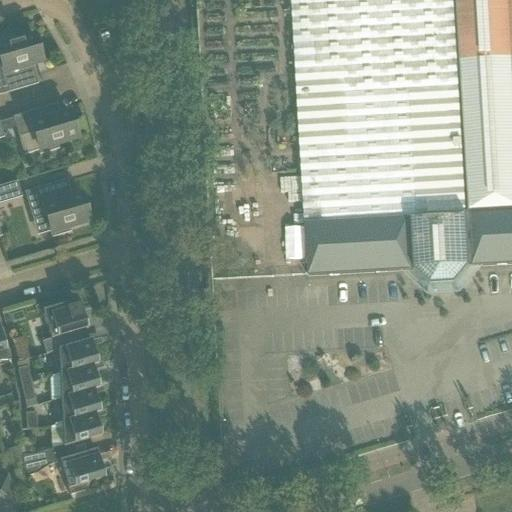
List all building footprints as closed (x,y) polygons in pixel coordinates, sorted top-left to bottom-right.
[(511,0),(291,0),(308,276),(308,278),(415,272),(425,282),(430,286),(455,285),(460,280),(469,268),(511,265),(511,0)] [(0,67),(0,95),(35,86),(29,67),(41,63),(34,39),(13,45),(12,41),(0,44),(0,66),(0,68),(0,67)] [(33,134),(39,156),(57,150),(56,146),(76,140),(69,115),(58,119),(54,107),(13,119),(14,121),(0,124),(0,140),(3,139),(2,134),(16,129),(19,138),(33,134)] [(16,183),(0,187),(0,205),(21,199),(16,183)] [(45,217),(51,239),(69,234),(68,229),(88,223),(81,198),(70,202),(64,183),(25,195),(33,220),(45,217)] [(56,302),(40,307),(50,341),(41,343),(45,356),(91,342),(88,342),(84,331),(87,330),(82,313),(79,314),(77,309),(81,308),(79,302),(57,308),(56,302)] [(0,363),(8,364),(8,366),(10,365),(0,332),(0,363)] [(51,378),(52,378),(98,365),(91,342),(45,356),(58,353),(59,376),(51,378)] [(53,402),(99,389),(92,367),(98,365),(52,378),(52,379),(59,377),(60,400),(53,402)] [(17,371),(21,387),(31,384),(27,369),(17,371)] [(21,387),(24,403),(34,401),(31,384),(21,387)] [(54,426),(54,427),(100,413),(93,391),(99,389),(53,402),(53,403),(60,401),(61,424),(54,426)] [(0,398),(0,409),(14,405),(11,395),(0,398)] [(61,425),(63,448),(71,446),(71,447),(101,438),(95,415),(100,413),(54,427),(61,425)] [(25,415),(26,431),(37,431),(36,414),(25,415)] [(21,441),(21,458),(32,458),(32,457),(31,440),(21,441)] [(59,464),(69,497),(85,493),(83,487),(104,480),(99,463),(98,458),(96,452),(75,458),(71,447),(71,446),(63,448),(32,457),(32,458),(21,458),(22,467),(23,479),(36,475),(48,467),(59,464)] [(0,509),(15,505),(6,478),(0,479),(0,509)]
